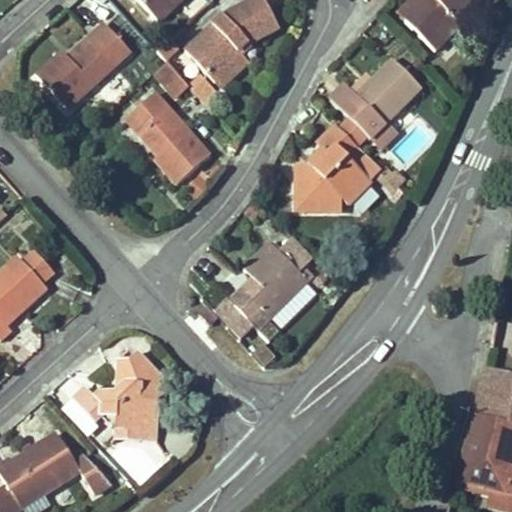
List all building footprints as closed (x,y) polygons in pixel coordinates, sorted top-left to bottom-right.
[(135,0),(158,24),(184,0),(135,0)] [(258,0),(220,20),(185,54),(214,86),(244,60),(239,54),(248,46),(278,30),(264,0),(258,0)] [(407,23),(430,0),(415,0),(400,16),(407,23)] [(456,20),(475,0),(430,0),(407,23),(436,53),(462,27),(456,20)] [(131,53),(105,25),(90,38),(94,43),(72,62),(63,52),(35,76),(67,110),(131,53)] [(165,63),(179,51),(170,42),(157,54),(165,63)] [(219,92),(249,66),(244,60),(214,86),(219,92)] [(421,91),(391,60),(369,84),(355,98),(350,92),(344,86),(329,101),(369,142),(385,127),(421,91)] [(154,77),(176,101),(188,90),(167,65),(154,77)] [(355,98),(369,84),(364,78),(350,92),(355,98)] [(155,161),(177,186),(208,157),(155,95),(127,118),(158,157),(155,161)] [(395,136),(385,127),(369,142),(379,151),(395,136)] [(348,207),(371,183),(349,160),(357,150),(335,128),(316,147),(322,154),(326,158),(313,172),(309,167),(295,167),(298,214),(330,212),(342,201),(348,207)] [(313,172),(326,158),(322,154),(309,167),(313,172)] [(281,257),(285,261),(299,248),(293,241),(279,255),(281,257)] [(279,255),(269,245),(241,271),(254,284),(264,295),(251,307),(247,304),(237,313),(258,334),(309,286),(299,275),(285,261),(281,257),(279,255)] [(285,261),(299,275),(313,262),(299,248),(285,261)] [(20,262),(0,279),(0,342),(2,345),(14,335),(9,328),(48,294),(45,290),(57,278),(35,255),(23,266),(20,262)] [(251,307),(264,295),(254,284),(241,296),(247,304),(251,307)] [(309,286),(258,334),(268,344),(318,296),(309,286)] [(251,358),(264,345),(234,315),(221,327),(251,358)] [(156,429),(159,404),(165,398),(158,390),(165,383),(139,356),(131,363),(120,363),(118,388),(126,389),(125,399),(117,398),(99,397),(94,401),(84,390),(72,402),(94,428),(102,420),(116,421),(115,434),(137,436),(137,427),(156,429)] [(511,380),(483,374),(472,418),(491,423),(511,428),(511,380)] [(125,399),(126,389),(118,388),(117,398),(125,399)] [(511,498),(511,428),(491,423),(472,418),(459,467),(455,484),(511,498)] [(154,448),(156,429),(137,427),(137,436),(115,434),(114,443),(154,448)] [(42,498),(80,476),(94,501),(110,491),(85,462),(75,467),(58,438),(0,470),(0,475),(6,487),(0,491),(0,511),(19,511),(22,510),(23,511),(43,511),(48,510),(42,498)]
